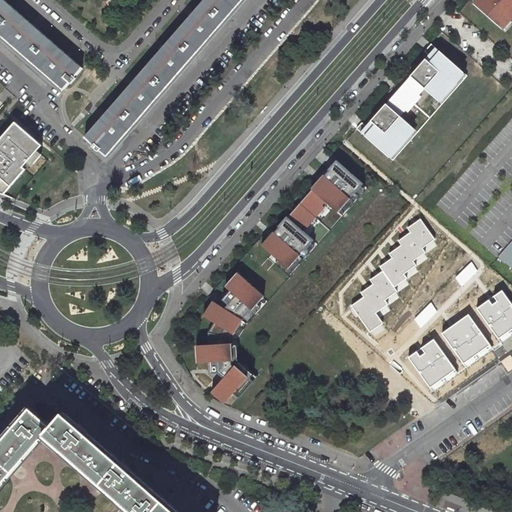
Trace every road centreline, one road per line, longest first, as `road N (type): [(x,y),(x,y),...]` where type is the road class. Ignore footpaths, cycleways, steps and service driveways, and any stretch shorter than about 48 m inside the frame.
road 1 (tertiary): [(149,290),(195,257),(423,0)]
road 2 (tertiary): [(378,0),(182,220),(134,240)]
road 3 (unclassified): [(511,378),(360,491)]
road 4 (tertiary): [(90,336),(105,364),(152,409),(218,436)]
road 5 (tertiary): [(218,436),(360,491)]
road 6 (tertiary): [(218,436),(181,399),(133,320)]
